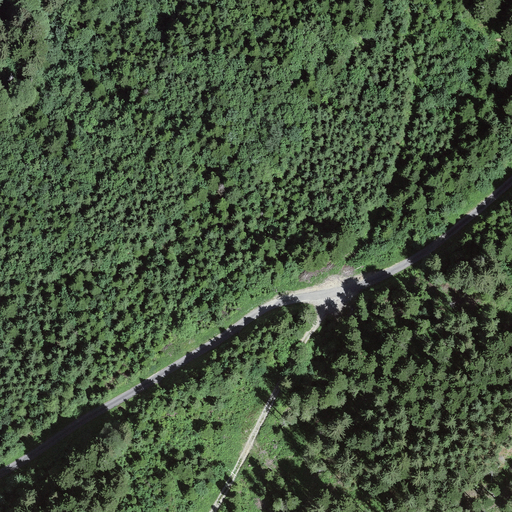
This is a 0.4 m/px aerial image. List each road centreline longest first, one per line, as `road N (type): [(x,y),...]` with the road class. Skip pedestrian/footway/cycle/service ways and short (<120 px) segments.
road 1 (unclassified): [(0,469),(241,320),(409,257),(511,175)]
road 2 (track): [(212,511),(287,371),(345,284)]
